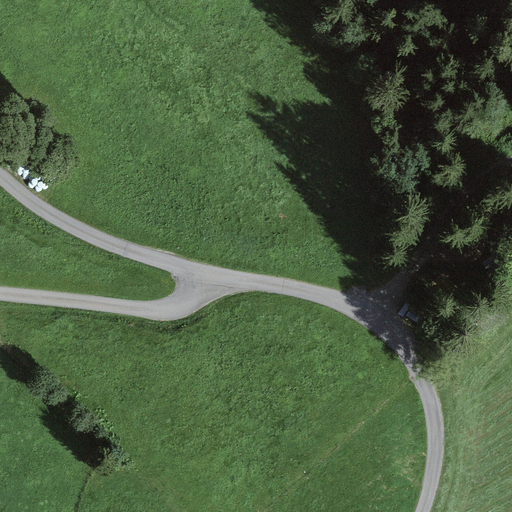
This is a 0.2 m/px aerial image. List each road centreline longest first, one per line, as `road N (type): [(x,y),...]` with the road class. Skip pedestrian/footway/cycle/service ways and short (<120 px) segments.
road 1 (track): [(0,174),(97,239),(208,277),(336,300),(374,318),(424,376),(433,411),(436,451),(421,511)]
road 2 (track): [(0,292),(143,309),(172,306),(208,277)]
